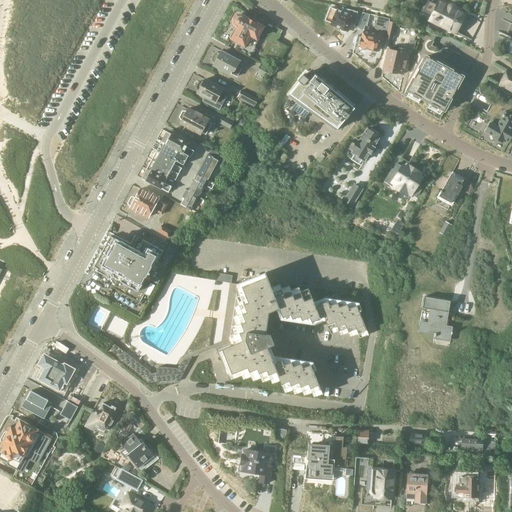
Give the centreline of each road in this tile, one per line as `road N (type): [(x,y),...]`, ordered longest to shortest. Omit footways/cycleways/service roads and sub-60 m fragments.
road 1 (residential): [(40,323),(216,0)]
road 2 (residential): [(263,0),(443,136)]
road 3 (residential): [(357,407),(185,387),(142,400)]
road 4 (residential): [(443,136),(487,57),(495,0)]
road 5 (residential): [(40,323),(142,400)]
